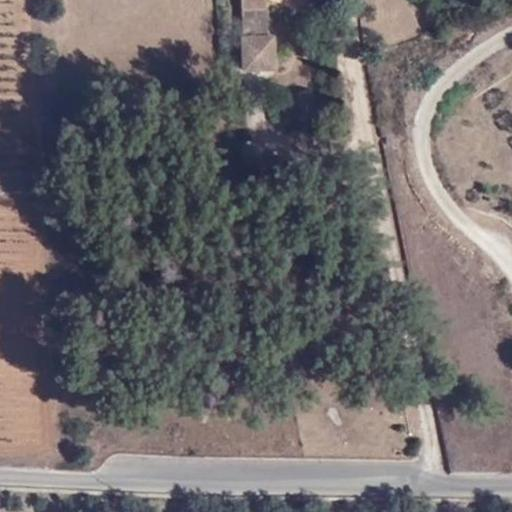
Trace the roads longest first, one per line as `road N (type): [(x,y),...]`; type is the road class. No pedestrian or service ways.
road 1 (tertiary): [(0,475),(511,483)]
road 2 (unknown): [(511,272),(448,205),(435,161),(456,86),(511,53)]
